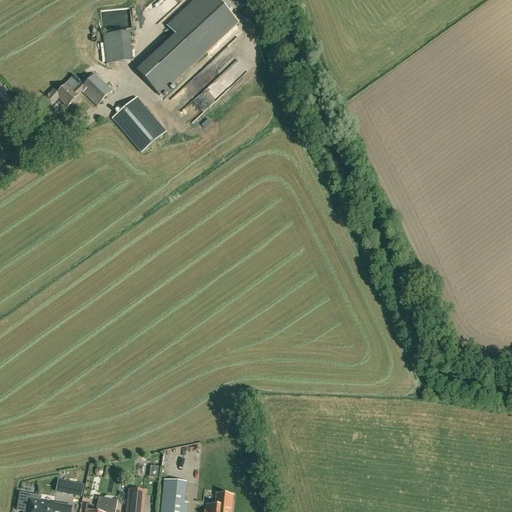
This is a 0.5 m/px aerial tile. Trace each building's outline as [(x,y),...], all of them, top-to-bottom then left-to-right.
[(209,49),(237,23),(215,0),(194,0),(185,9),(167,26),(176,36),(137,72),(160,97),(199,61),(198,59),(201,57),(209,49)] [(107,64),(132,61),(129,33),(103,36),(107,64)] [(112,91),(94,74),(83,85),(74,76),(66,83),(67,84),(58,93),(54,90),(45,99),(51,106),(58,98),(67,107),(78,96),(77,95),(81,91),(97,106),(112,91)] [(0,121),(9,115),(1,104),(8,99),(0,87),(0,121)] [(141,152),(165,132),(137,99),(113,119),(141,152)] [(103,488),(106,479),(100,477),(98,487),(103,488)] [(75,495),(78,483),(58,479),(56,491),(75,495)] [(142,511),(145,492),(129,490),(126,511),(142,511)] [(70,511),(71,507),(56,505),(40,502),(41,497),(20,493),(17,510),(18,511),(18,508),(23,509),(23,511),(25,511),(70,511)] [(163,494),(160,511),(186,511),(187,504),(182,504),(183,496),(163,494)] [(230,511),(231,510),(232,496),(217,494),(216,506),(207,505),(206,511),(230,511)] [(95,511),(94,511),(93,511),(92,511),(93,506),(87,504),(85,511),(87,511),(86,511),(115,511),(118,501),(113,500),(112,499),(111,498),(111,497),(110,497),(109,497),(108,496),(107,496),(106,496),(105,497),(104,497),(104,498),(103,498),(98,497),(95,511)]
